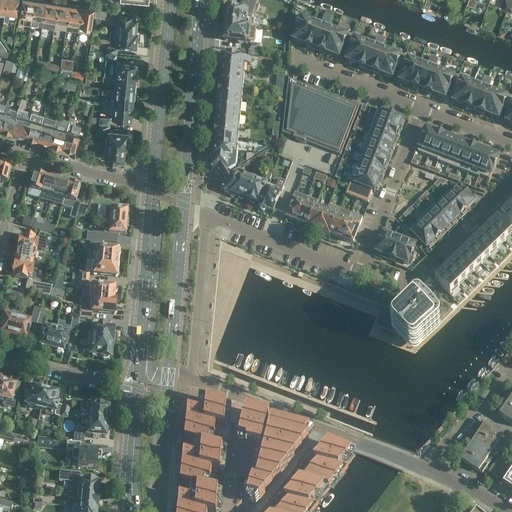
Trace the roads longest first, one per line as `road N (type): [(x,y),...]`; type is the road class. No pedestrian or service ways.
road 1 (residential): [(167,376),(433,470)]
road 2 (residential): [(511,171),(498,199),(413,285),(358,272)]
road 3 (primary): [(183,205),(200,0)]
road 4 (primary): [(170,0),(151,191)]
road 5 (residential): [(420,107),(358,272)]
road 6 (primary): [(167,376),(183,205)]
road 7 (primary): [(151,191),(140,348)]
road 8 (residential): [(291,59),(420,107)]
road 9 (primary): [(155,511),(167,376)]
road 10 (residential): [(151,191),(27,153)]
road 11 (unclassified): [(433,470),(443,447),(511,374)]
road 12 (residential): [(117,384),(0,356)]
